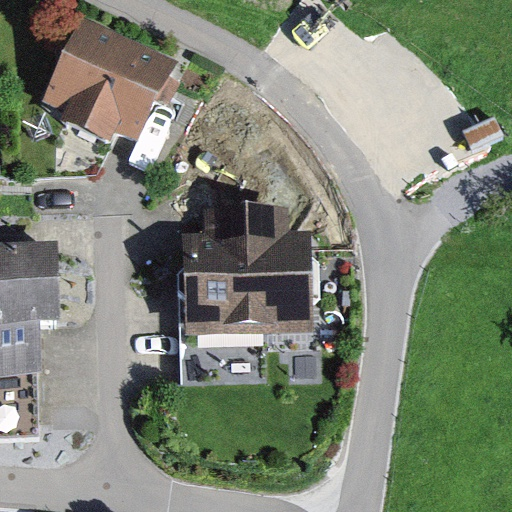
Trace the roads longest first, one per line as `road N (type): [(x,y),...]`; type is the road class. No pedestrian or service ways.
road 1 (unclassified): [(359,511),(391,319),(387,247),(362,182),(314,117),(235,47),(133,0)]
road 2 (residential): [(203,511),(0,488)]
